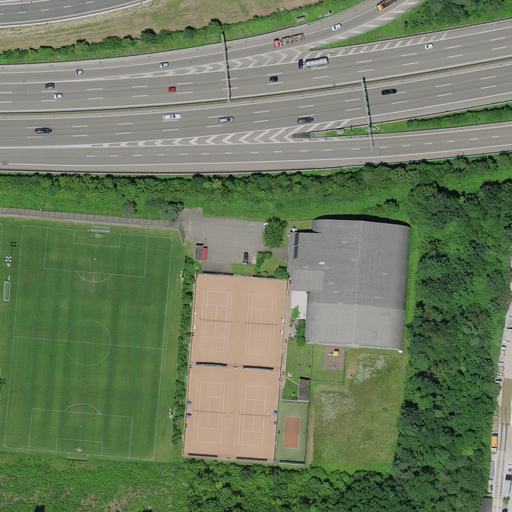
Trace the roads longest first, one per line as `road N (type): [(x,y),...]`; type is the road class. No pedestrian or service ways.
road 1 (motorway): [(511,37),(239,79),(0,93)]
road 2 (motorway): [(0,132),(291,113),(511,77)]
road 3 (motorway): [(0,152),(317,150),(511,134)]
road 4 (motorway): [(398,0),(326,33),(257,50),(0,80)]
